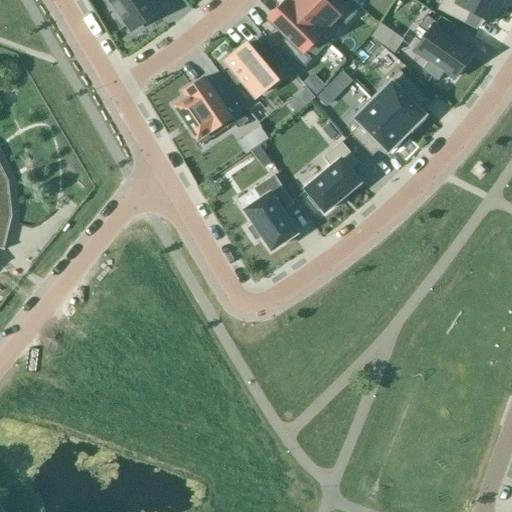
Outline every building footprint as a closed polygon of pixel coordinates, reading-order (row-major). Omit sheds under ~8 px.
[(108,0),(112,5),(110,6),(119,18),(120,17),(130,31),(157,12),(148,0),(108,0)] [(321,0),(285,0),(285,1),(319,34),(336,17),(344,25),(354,14),(339,0),(321,0),(322,0),(321,0)] [(441,0),(437,10),(464,24),(471,12),(494,24),(501,10),(497,8),(501,0),(441,0)] [(285,1),(267,19),(285,37),(276,46),(300,70),(311,59),(302,51),(319,34),(285,1)] [(427,33),(414,51),(427,61),(420,70),(437,82),(444,72),(453,78),(471,52),(433,26),(436,22),(425,15),(418,26),(427,33)] [(229,68),(224,72),(236,86),(241,82),(254,97),(275,79),(269,72),(278,64),(260,42),(250,50),(245,44),(224,62),(229,68)] [(398,70),(370,98),(405,134),(412,126),(415,129),(424,120),(422,117),(423,115),(414,106),(424,96),(398,70)] [(312,75),(303,85),(315,97),(324,87),(312,75)] [(176,104),(162,113),(189,153),(222,130),(226,136),(237,129),(223,109),(213,117),(192,86),(172,99),(176,104)] [(328,87),(316,100),(325,109),(338,97),(328,87)] [(314,98),(306,89),(297,96),(305,106),(314,98)] [(358,125),(349,134),(367,153),(377,143),(386,152),(388,150),(390,152),(400,143),(397,141),(405,134),(370,98),(351,117),(358,125)] [(330,167),(304,188),(309,195),(306,198),(317,211),(320,208),(323,212),(358,182),(348,170),(357,162),(341,142),(322,158),(330,167)] [(267,157),(260,147),(251,153),(257,163),(267,157)] [(0,248),(2,250),(3,248),(0,247),(8,215),(5,182),(0,172),(0,248)] [(259,199),(244,210),(253,224),(246,228),(254,240),(261,236),(270,250),(295,233),(281,211),(292,204),(273,175),(252,189),(259,199)]
